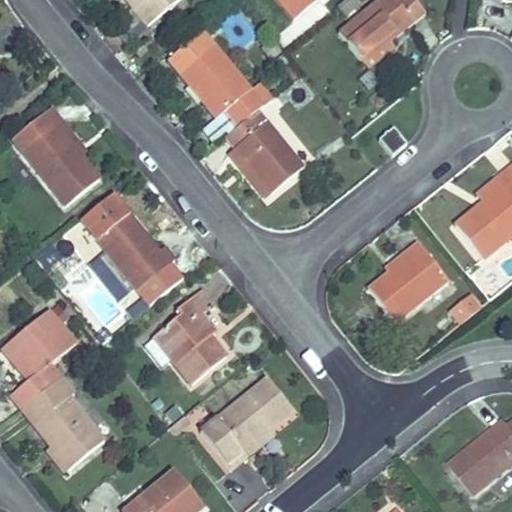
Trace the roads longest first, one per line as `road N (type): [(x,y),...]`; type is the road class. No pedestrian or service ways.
road 1 (residential): [(34,0),(268,284)]
road 2 (residential): [(268,284),(430,150),(456,119)]
road 3 (residential): [(268,284),(378,428)]
road 4 (residential): [(378,428),(445,371),(487,359),(511,362)]
road 5 (residential): [(273,511),(378,428)]
road 6 (residential): [(511,68),(493,47),(456,48),(440,63),(440,104)]
